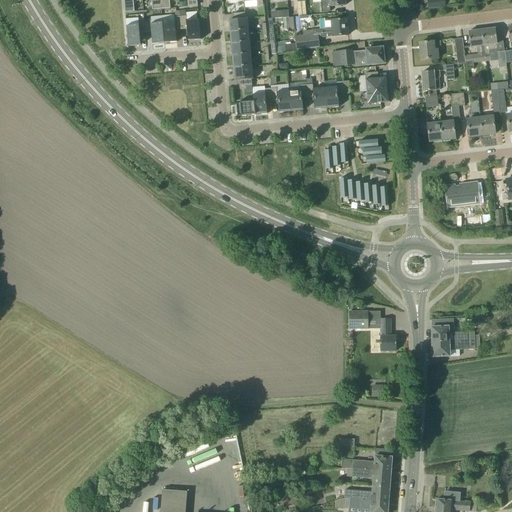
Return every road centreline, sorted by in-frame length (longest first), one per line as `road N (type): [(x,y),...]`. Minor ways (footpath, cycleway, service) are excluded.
road 1 (primary): [(347,248),(254,211),(176,163),(109,110),(29,0)]
road 2 (residential): [(217,54),(231,134),(406,115)]
road 3 (tertiary): [(409,511),(417,317)]
